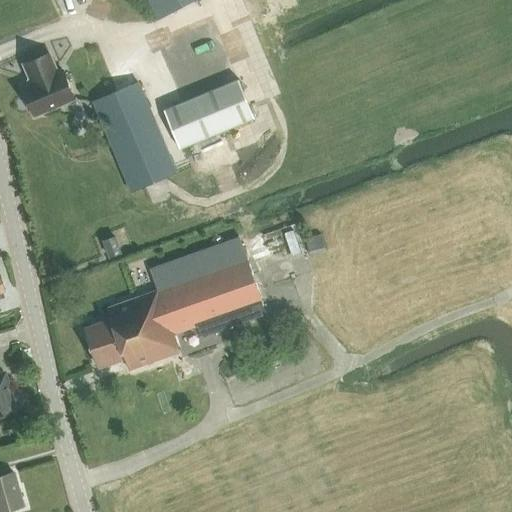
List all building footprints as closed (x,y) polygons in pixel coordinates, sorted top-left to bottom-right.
[(154,0),(161,15),(184,4),(182,0),(154,0)] [(160,38),(185,99),(163,108),(169,122),(179,146),(253,116),(238,78),(214,16),(160,38)] [(23,88),(35,116),(76,99),(64,71),(58,73),(50,54),(24,64),(33,84),(23,88)] [(139,83),(94,102),(114,149),(132,192),(177,174),(139,83)] [(317,232),(304,236),(309,252),(322,248),(317,232)] [(122,253),(117,237),(105,241),(110,257),(122,253)] [(111,318),(86,327),(100,367),(125,357),(129,369),(180,351),(174,334),(197,325),(201,337),(267,313),(263,302),(264,301),(248,257),(247,257),(240,239),(151,271),(158,289),(107,307),(111,318)] [(0,414),(14,411),(3,371),(0,371),(0,414)] [(0,511),(3,511),(23,507),(12,469),(0,472),(0,511)]
